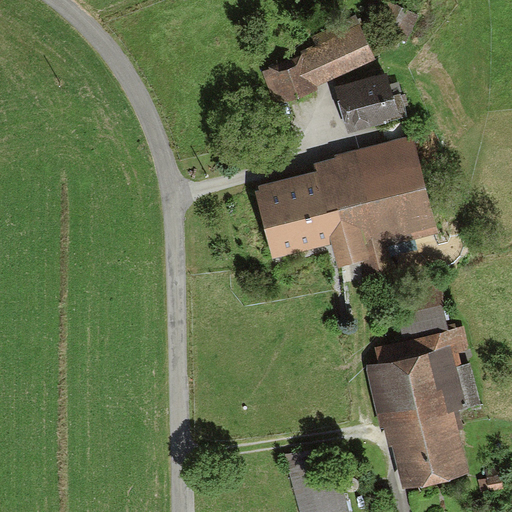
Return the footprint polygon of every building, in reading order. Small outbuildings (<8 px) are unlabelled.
[(370,59),(352,24),(263,71),(282,106),(370,59)] [(383,78),(333,90),(343,131),(393,119),(383,78)] [(319,178),(254,194),(269,255),(329,240),(336,269),(362,263),(367,283),(389,278),(380,239),(425,228),(404,142),(315,164),(319,178)] [(434,301),(389,311),(395,342),(374,346),(380,374),(370,377),(396,493),(459,479),(445,417),(479,409),(460,323),(440,328),(434,301)] [(306,453),(281,459),(295,511),(342,511),(333,479),(314,484),(306,453)]
